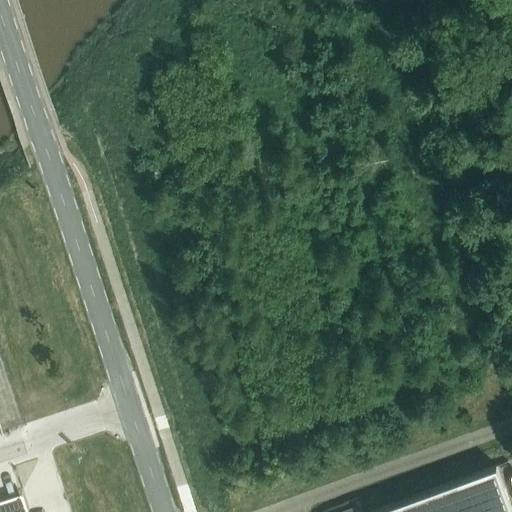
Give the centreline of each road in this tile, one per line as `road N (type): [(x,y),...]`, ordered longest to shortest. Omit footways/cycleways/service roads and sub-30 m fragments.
road 1 (tertiary): [(164,511),(0,4)]
road 2 (unclassified): [(284,511),(511,427)]
